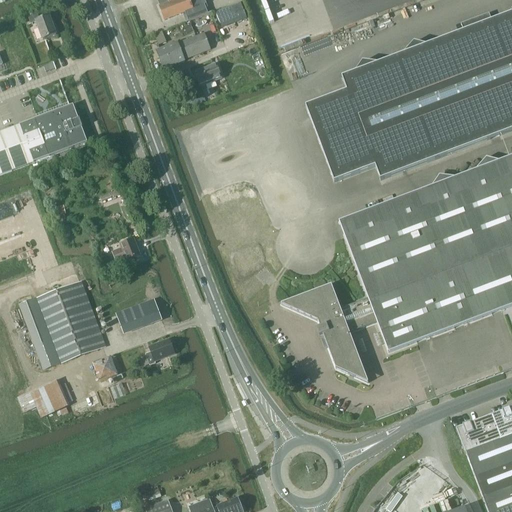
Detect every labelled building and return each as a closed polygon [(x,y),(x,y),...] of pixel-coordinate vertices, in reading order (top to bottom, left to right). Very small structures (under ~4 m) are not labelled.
[(160,0),(163,6),(159,7),(164,21),(185,13),(189,22),(208,15),(204,5),(206,4),(204,0),(160,0)] [(281,305),(282,305),(282,306),(318,322),(320,328),(317,330),(320,337),(323,336),(324,339),(323,339),(325,346),(327,346),(328,348),(336,369),(368,384),(368,383),(350,333),(368,327),(377,323),(389,354),(511,307),(511,11),(509,16),(492,23),(489,14),(461,25),(465,33),(428,47),(414,43),(404,56),(379,65),(363,63),(355,74),(342,79),(347,92),(306,108),(331,174),(334,183),(376,168),(381,181),(511,131),(511,157),(499,162),(499,161),(487,158),(475,171),(457,178),(440,176),(433,186),(433,187),(339,222),(363,285),(368,299),(341,309),(332,286),(282,305),(281,305)] [(40,21),(38,16),(29,19),(31,24),(36,23),(42,40),(56,35),(49,17),(40,21)] [(211,51),(205,34),(179,44),(178,43),(156,52),(164,70),(185,62),(185,61),(211,51)] [(199,88),(222,79),(217,65),(194,73),(199,88)] [(0,176),(87,143),(73,106),(0,133),(0,176)] [(127,261),(139,256),(133,240),(120,245),(121,249),(112,253),(116,263),(126,259),(127,261)] [(104,253),(100,255),(109,279),(119,275),(113,259),(108,261),(104,253)] [(44,371),(57,366),(105,348),(81,283),(19,306),(44,371)] [(123,333),(161,319),(154,301),(116,315),(123,333)] [(150,366),(156,364),(155,362),(174,354),(169,341),(149,348),(151,353),(145,355),(150,366)] [(111,357),(92,365),(100,383),(118,376),(111,357)] [(58,381),(17,398),(24,414),(36,408),(41,419),(45,417),(60,411),(66,408),(69,407),(58,381)] [(475,478),(511,463),(511,409),(510,411),(510,409),(502,412),(503,413),(471,425),(470,424),(463,426),(464,428),(457,431),(475,478)] [(511,463),(475,478),(484,501),(511,490),(511,463)] [(159,490),(145,495),(147,503),(162,497),(159,490)] [(511,511),(511,490),(484,501),(487,511),(511,511)] [(242,511),(237,499),(217,507),(217,508),(213,510),(210,504),(190,511),(242,511)] [(146,511),(171,511),(168,502),(145,510),(146,511)]
